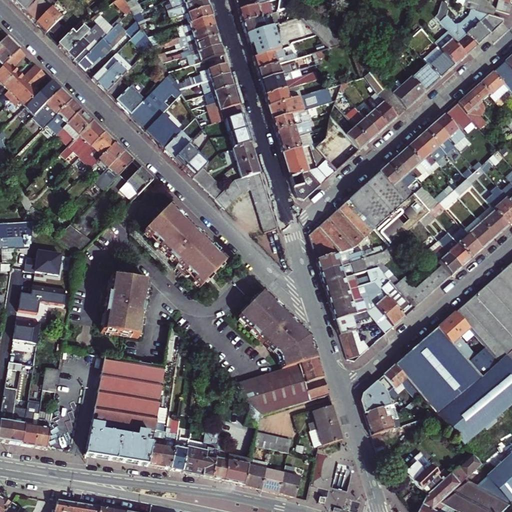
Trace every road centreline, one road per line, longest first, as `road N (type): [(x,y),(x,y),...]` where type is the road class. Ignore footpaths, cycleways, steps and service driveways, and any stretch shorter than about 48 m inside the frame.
road 1 (residential): [(0,8),(261,264)]
road 2 (residential): [(290,230),(511,36)]
road 3 (primary): [(297,511),(199,491),(55,476)]
road 4 (tertiary): [(290,230),(219,0)]
road 5 (residential): [(341,392),(511,243)]
road 6 (primary): [(55,476),(210,511)]
road 7 (residential): [(261,264),(218,304),(198,310),(139,260)]
road 8 (tertiary): [(379,511),(341,392)]
